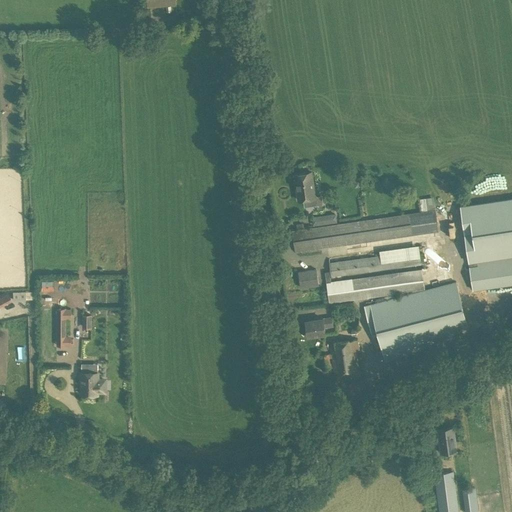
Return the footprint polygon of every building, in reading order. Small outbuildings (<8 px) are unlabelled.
[(311,173),(294,175),(298,200),(315,198),(311,173)] [(369,201),(370,213),(398,209),(395,189),(383,191),(384,199),(369,201)] [(511,197),(460,206),(473,290),(511,284),(511,197)] [(438,231),(435,210),(292,232),(295,252),(301,252),(301,254),(320,251),(320,249),(438,231)] [(334,221),(333,213),(312,216),(314,224),(334,221)] [(419,245),(329,257),(331,270),(325,271),(327,281),(332,281),(331,276),(422,263),(419,245)] [(319,284),(317,270),(317,268),(299,271),(301,287),(319,284)] [(422,268),(332,281),(327,281),(329,302),(425,289),(422,268)] [(456,282),(364,307),(372,335),(378,333),(385,361),(469,332),(456,282)] [(12,293),(12,302),(25,301),(25,300),(25,292),(12,293)] [(7,294),(0,297),(0,307),(11,301),(7,294)] [(58,308),(57,345),(71,345),(71,339),(64,338),(64,315),(72,315),(72,309),(58,308)] [(331,318),(305,321),(307,337),(325,334),(324,328),(333,326),(331,318)] [(330,354),(320,356),(322,371),(331,369),(329,359),(331,359),(334,377),(360,373),(356,351),(360,350),(358,339),(329,343),(330,354)] [(80,374),(80,383),(82,383),(82,394),(97,395),(97,393),(106,393),(106,377),(97,377),(97,373),(82,372),(82,374),(80,374)] [(454,428),(438,430),(441,453),(456,451),(454,428)] [(458,511),(453,472),(434,474),(439,511),(458,511)] [(478,511),(475,488),(464,489),(466,511),(478,511)]
